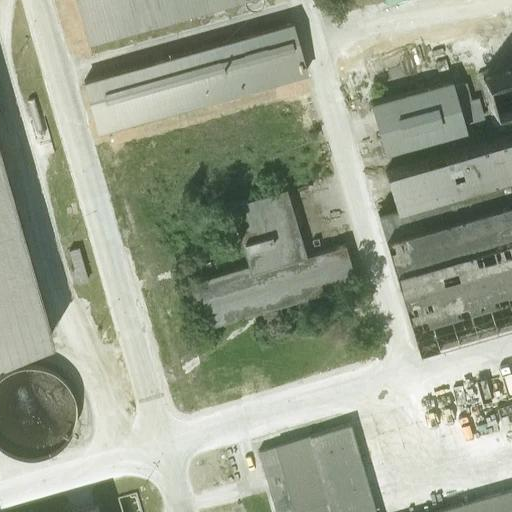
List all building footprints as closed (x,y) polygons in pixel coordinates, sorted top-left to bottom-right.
[(79,0),(90,38),(170,15),(175,34),(270,7),(267,0),(79,0)] [(83,80),(98,130),(305,71),(291,21),(83,80)] [(511,64),(479,75),(490,113),(511,105),(511,64)] [(371,103),(385,150),(464,128),(451,80),(371,103)] [(511,319),(511,133),(386,171),(397,207),(378,213),(417,347),(511,319)] [(0,350),(49,337),(0,163),(0,350)] [(190,282),(203,327),(356,282),(345,244),(306,255),(286,187),(230,203),(248,265),(190,282)] [(0,440),(67,459),(89,384),(11,362),(0,399),(0,440)] [(511,511),(511,486),(425,511),(376,511),(351,423),(259,450),(275,511),(290,511),(301,509),(302,511),(511,511)]
